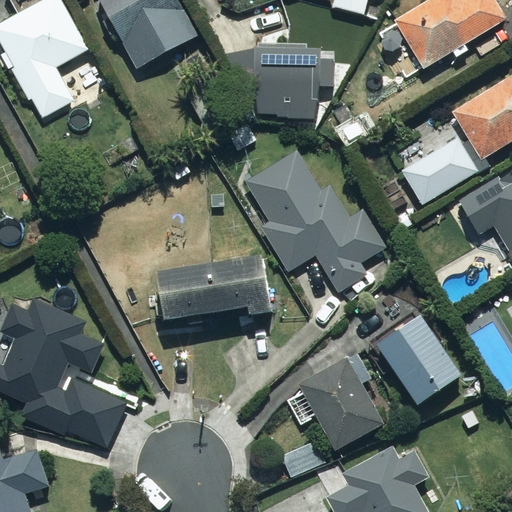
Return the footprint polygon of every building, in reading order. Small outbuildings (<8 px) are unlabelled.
[(71,0),(48,0),(1,25),(14,50),(9,53),(17,66),(21,64),(22,65),(19,67),(36,99),(39,97),(49,116),(82,98),(64,66),(98,47),(71,0)] [(109,0),(144,67),(206,36),(189,0),(109,0)] [(340,0),(339,6),(371,15),(375,0),(340,0)] [(434,0),(403,18),(432,67),(460,50),(464,56),(476,48),(473,43),(511,19),(511,9),(506,0),(434,0)] [(333,47),(268,43),(264,113),(325,117),(327,85),(338,85),(340,56),(333,56),(333,47)] [(498,162),(494,155),(511,143),(511,78),(460,110),(477,137),(470,141),(466,135),(410,169),(431,203),(498,162)] [(222,90),(216,79),(193,93),(217,132),(252,110),(235,83),(222,90)] [(305,149),(254,180),(274,219),(269,222),(294,272),(325,254),(343,291),(373,274),(367,262),(393,247),(371,207),(356,215),(337,182),(327,188),(305,149)] [(511,172),(483,190),(468,199),(488,232),(503,224),(511,239),(511,172)] [(278,251),(173,267),(181,316),(255,305),(256,312),(287,308),(278,251)] [(2,359),(0,363),(0,385),(34,399),(27,415),(73,434),(80,419),(84,407),(72,402),(77,390),(67,386),(77,362),(100,372),(113,341),(91,332),(96,319),(43,297),(39,307),(23,301),(10,330),(23,336),(12,363),(2,359)] [(432,312),(387,342),(427,403),(472,373),(432,312)] [(356,354),(308,382),(342,449),(393,422),(356,354)] [(5,434),(0,435),(0,511),(41,511),(35,491),(59,483),(46,446),(13,457),(5,434)] [(402,444),(352,471),(357,481),(333,494),(342,511),(438,511),(424,484),(441,475),(425,445),(408,454),(402,444)]
